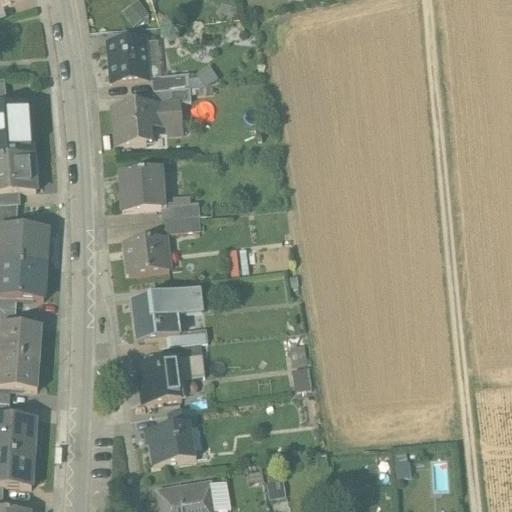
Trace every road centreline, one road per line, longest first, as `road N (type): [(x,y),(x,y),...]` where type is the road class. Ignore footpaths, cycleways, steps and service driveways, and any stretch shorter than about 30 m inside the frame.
road 1 (track): [(426,0),(475,511)]
road 2 (residential): [(76,511),(77,136),(58,0)]
